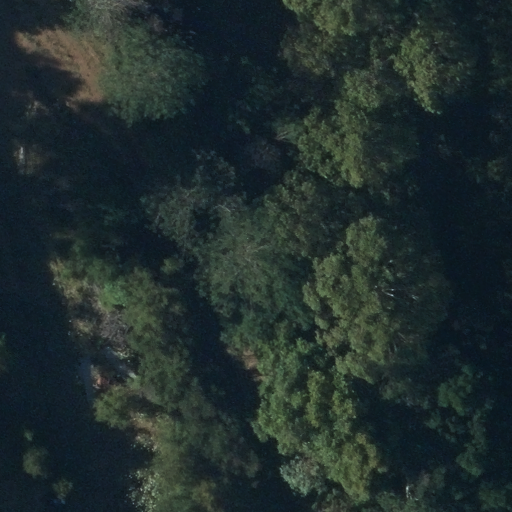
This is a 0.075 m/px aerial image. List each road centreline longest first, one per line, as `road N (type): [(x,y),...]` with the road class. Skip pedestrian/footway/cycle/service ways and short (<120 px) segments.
road 1 (track): [(283,511),(218,340),(27,0)]
road 2 (track): [(481,0),(455,391),(458,511)]
